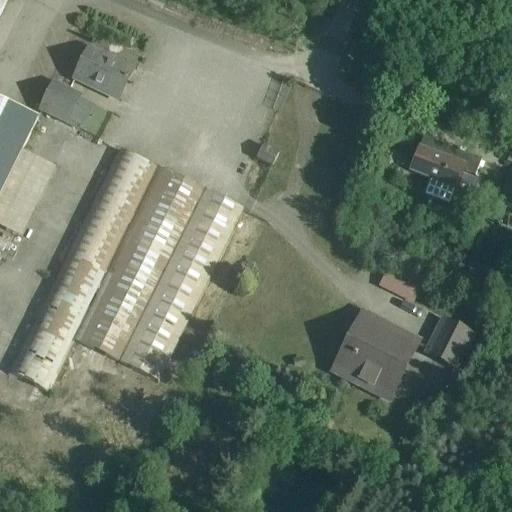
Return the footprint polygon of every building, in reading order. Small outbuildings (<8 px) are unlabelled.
[(75,79),(118,100),(132,71),(89,50),(75,79)] [(42,110),(67,122),(79,97),(54,85),(42,110)] [(0,102),(0,198),(38,121),(0,102)] [(481,161),(457,151),(423,138),(410,170),(426,176),(456,188),(462,172),(475,177),(481,161)] [(257,159),(272,167),(279,155),(263,147),(257,159)] [(119,151),(110,169),(8,374),(49,394),(75,340),(159,382),(243,211),(157,168),(157,169),(119,151)] [(511,164),(511,172),(500,203),(511,207),(511,160),(510,164),(511,164)] [(389,266),(381,290),(417,303),(425,280),(389,266)] [(338,372),(355,382),(386,397),(415,342),(381,324),(378,330),(363,323),(338,372)] [(428,354),(455,368),(470,338),(444,324),(428,354)]
